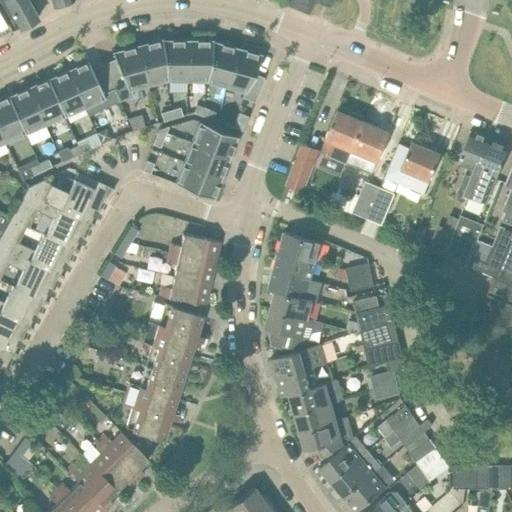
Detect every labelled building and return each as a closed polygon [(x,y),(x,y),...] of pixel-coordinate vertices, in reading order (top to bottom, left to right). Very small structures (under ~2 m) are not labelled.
[(3,0),(20,28),(38,17),(28,0),(3,0)] [(310,14),(315,0),(293,0),(291,7),(310,14)] [(143,44),(138,46),(149,84),(166,79),(162,40),(162,37),(143,43),(143,44)] [(168,40),(162,40),(166,79),(166,80),(186,80),(187,40),(187,38),(168,38),(168,40)] [(193,40),(187,40),(186,80),(206,80),(213,39),(193,38),(193,40)] [(218,43),(212,41),(206,82),(225,87),(237,48),(237,46),(218,41),(218,43)] [(116,60),(104,65),(114,88),(125,83),(128,89),(149,84),(138,46),(138,44),(119,49),(119,51),(114,53),(113,50),(112,50),(116,60)] [(242,49),(237,48),(225,87),(245,92),(243,97),(254,102),(264,79),(253,74),(262,53),(242,48),(242,49)] [(73,67),(69,70),(85,106),(84,107),(87,115),(120,100),(114,88),(104,65),(93,70),(88,59),(73,66),(73,67)] [(69,70),(68,68),(53,75),(53,76),(49,79),(65,115),(84,107),(85,106),(69,70)] [(33,85),(29,87),(45,124),(65,115),(49,79),(48,76),(33,83),(33,85)] [(13,94),(9,96),(25,133),(45,124),(29,87),(28,85),(13,92),(13,94)] [(0,129),(6,142),(25,133),(9,96),(8,94),(0,97),(0,129)] [(206,108),(197,104),(193,112),(203,116),(206,108)] [(180,107),(170,110),(173,118),(183,115),(180,107)] [(212,120),(215,112),(206,108),(203,116),(212,120)] [(321,152),(339,160),(346,163),(352,147),(364,120),(361,119),(362,116),(351,111),(350,114),(337,109),(325,138),(326,139),(321,152)] [(170,110),(161,112),(163,121),(173,118),(170,110)] [(390,131),(364,120),(352,147),(363,152),(357,167),(370,173),(377,158),(378,158),(390,131)] [(199,121),(192,139),(230,155),(238,136),(199,121)] [(158,128),(156,134),(164,138),(169,127),(168,126),(158,128)] [(490,138),(471,130),(457,162),(468,166),(457,191),(469,196),(479,171),(476,170),(490,138)] [(152,144),(160,147),(164,138),(156,134),(152,144)] [(427,146),(428,142),(419,138),(416,142),(412,140),(409,148),(398,143),(384,176),(395,181),(400,168),(416,175),(411,187),(423,192),(428,180),(429,180),(441,152),(427,146)] [(509,146),(490,138),(476,170),(479,171),(469,196),(485,202),(495,177),(496,177),(509,146)] [(192,139),(185,158),(223,174),(230,155),(192,139)] [(87,140),(78,145),(81,153),(91,148),(87,140)] [(318,149),(303,143),(287,184),(302,190),(318,149)] [(78,145),(68,149),(72,157),(81,153),(78,145)] [(51,166),(48,158),(38,163),(42,171),(51,166)] [(185,158),(175,183),(214,198),(223,174),(185,158)] [(150,173),(154,163),(146,160),(142,170),(150,173)] [(38,163),(29,167),(32,175),(42,171),(38,163)] [(511,167),(505,183),(511,185),(511,186),(503,210),(506,211),(503,220),(511,224),(511,167)] [(44,178),(28,186),(25,191),(94,225),(95,223),(91,222),(96,211),(97,212),(108,187),(113,190),(114,188),(76,170),(76,172),(77,172),(68,191),(45,180),(45,179),(44,178)] [(380,187),(365,181),(352,211),(367,218),(380,187)] [(395,193),(380,187),(367,218),(381,224),(395,193)] [(82,237),(89,222),(25,191),(10,217),(30,227),(37,209),(52,216),(44,233),(79,250),(79,249),(76,248),(81,237),(82,237)] [(459,217),(444,255),(468,264),(472,254),(485,220),(477,217),(476,219),(461,212),(459,217)] [(437,228),(428,248),(444,255),(459,217),(450,214),(444,227),(443,227),(437,228)] [(10,217),(0,235),(0,246),(58,274),(63,277),(64,275),(60,273),(65,262),(67,263),(73,248),(44,233),(41,231),(33,249),(19,241),(26,225),(10,217)] [(472,254),(468,264),(494,276),(510,238),(511,232),(511,226),(502,222),(486,260),(472,254)] [(138,229),(131,225),(122,238),(130,243),(137,245),(137,244),(146,245),(153,234),(138,229)] [(284,231),(279,250),(315,260),(321,241),(284,231)] [(171,243),(170,245),(160,243),(158,249),(169,251),(169,252),(215,262),(220,240),(183,232),(180,245),(171,243)] [(130,243),(122,238),(113,253),(120,257),(124,250),(135,253),(137,245),(130,243)] [(511,317),(511,238),(510,238),(494,276),(478,314),(508,327),(511,317)] [(0,279),(8,262),(23,269),(14,286),(48,303),(49,301),(45,299),(50,289),(51,289),(58,274),(0,246),(0,279)] [(315,260),(279,250),(273,268),(310,279),(315,260)] [(215,262),(169,252),(167,261),(176,263),(173,275),(210,283),(215,262)] [(115,265),(108,261),(100,275),(117,285),(118,285),(126,273),(114,266),(115,265)] [(371,274),(368,262),(345,267),(345,268),(348,279),(371,274)] [(323,282),(310,279),(273,268),(268,287),(276,289),(313,299),(317,300),(323,282)] [(345,268),(350,290),(374,285),(371,274),(348,279),(345,268)] [(210,283),(173,275),(171,287),(161,285),(159,295),(205,305),(210,283)] [(0,312),(33,329),(33,327),(29,325),(34,314),(36,315),(43,300),(14,286),(11,284),(4,302),(0,299),(0,312)] [(313,299),(276,289),(271,307),(307,318),(313,299)] [(376,295),(357,300),(353,301),(356,312),(379,307),(376,295)] [(202,313),(165,301),(161,314),(199,326),(202,313)] [(379,307),(356,312),(360,330),(393,320),(390,304),(379,307)] [(315,320),(307,318),(271,307),(265,326),(274,329),(271,340),(302,349),(304,348),(307,338),(302,337),(305,325),(313,327),(315,320)] [(18,353),(15,351),(20,341),(21,341),(28,326),(0,312),(0,346),(12,352),(17,354),(18,353)] [(199,326),(161,314),(158,322),(148,319),(147,323),(195,338),(199,326)] [(360,330),(365,349),(399,341),(393,320),(360,330)] [(195,338),(147,323),(143,336),(191,351),(195,338)] [(191,351),(143,336),(141,340),(151,344),(149,351),(187,363),(191,351)] [(403,356),(399,341),(365,349),(368,367),(386,362),(402,357),(403,356)] [(321,343),(302,349),(270,358),(276,377),(313,366),(327,362),(321,343)] [(3,379),(0,377),(0,376),(4,367),(6,367),(12,352),(0,346),(0,379),(2,380),(3,379)] [(187,363),(149,351),(145,364),(183,376),(187,363)] [(370,371),(373,386),(396,381),(394,369),(405,367),(402,357),(386,362),(387,367),(370,371)] [(183,376),(145,364),(141,376),(179,388),(183,376)] [(318,384),(313,366),(276,377),(281,396),(289,393),(318,385),(318,384)] [(179,388),(141,376),(139,384),(129,381),(127,386),(175,401),(179,388)] [(67,379),(58,392),(64,397),(74,384),(67,379)] [(318,385),(289,393),(294,411),(331,401),(342,398),(341,394),(344,392),(343,386),(339,385),(338,379),(325,382),(318,384),(318,385)] [(399,392),(396,381),(373,386),(376,398),(399,392)] [(175,401),(127,386),(125,391),(110,387),(108,393),(171,413),(175,401)] [(171,413),(108,393),(106,397),(122,402),(132,406),(129,414),(167,426),(171,413)] [(51,401),(46,407),(41,414),(48,419),(57,406),(51,401)] [(336,419),(331,401),(294,411),(299,430),(336,419)] [(413,415),(406,405),(386,419),(393,429),(413,415)] [(48,419),(41,414),(31,427),(38,432),(48,419)] [(167,426),(129,414),(125,426),(163,438),(167,426)] [(420,425),(413,415),(393,429),(405,445),(424,430),(431,424),(427,419),(420,425)] [(347,416),(336,419),(299,430),(305,449),(310,448),(312,455),(320,452),(326,460),(348,441),(348,442),(356,435),(355,435),(354,437),(347,416)] [(424,430),(405,445),(416,461),(436,447),(424,430)] [(103,433),(97,438),(138,479),(144,473),(139,467),(148,459),(122,431),(112,441),(103,433)] [(368,450),(356,435),(348,442),(348,441),(326,460),(319,466),(331,481),(368,450)] [(24,437),(14,450),(20,455),(31,442),(24,437)] [(137,479),(97,438),(92,444),(100,453),(90,462),(117,490),(126,481),(131,486),(137,479)] [(442,457),(436,447),(416,461),(423,470),(442,457)] [(20,455),(14,450),(4,463),(6,464),(18,481),(32,464),(28,460),(20,455)] [(368,450),(331,481),(344,496),(373,472),(381,465),(368,450)] [(442,457),(423,470),(429,480),(449,467),(442,457)] [(117,490),(90,462),(75,477),(106,510),(113,503),(108,498),(117,490)] [(453,488),(465,488),(465,464),(453,464),(453,488)] [(477,464),(465,464),(465,488),(477,488),(477,464)] [(488,464),(477,464),(477,488),(488,488),(488,464)] [(488,464),(488,488),(500,488),(500,464),(488,464)] [(511,488),(511,487),(511,464),(500,464),(500,488),(511,488)] [(386,487),(373,472),(344,496),(356,511),(386,487)] [(106,510),(75,477),(75,478),(78,481),(70,489),(63,482),(56,489),(78,511),(100,511),(105,508),(106,510)] [(224,508),(226,511),(255,511),(268,503),(255,485),(224,508)] [(78,511),(56,489),(50,496),(56,503),(47,511),(78,511)] [(394,511),(396,510),(384,495),(363,511),(394,511)] [(274,511),(268,503),(255,511),(274,511)]
